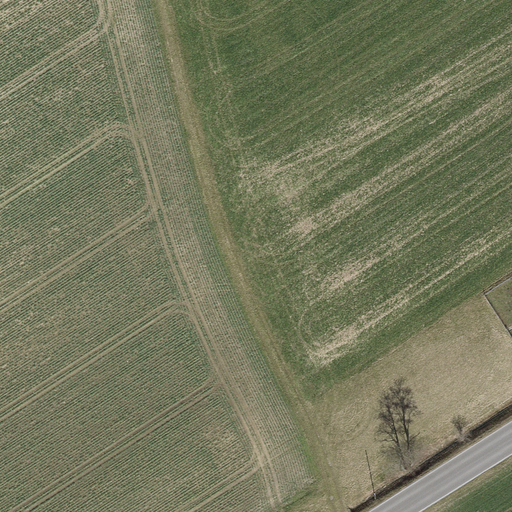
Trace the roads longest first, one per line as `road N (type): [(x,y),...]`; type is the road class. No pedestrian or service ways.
road 1 (track): [(163,0),(189,145),(339,511)]
road 2 (tertiary): [(395,511),(511,438)]
